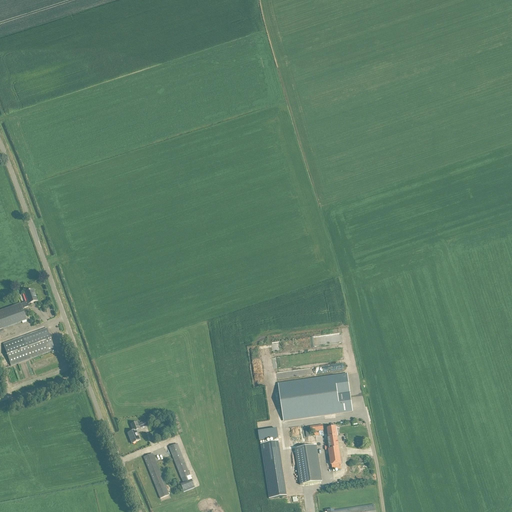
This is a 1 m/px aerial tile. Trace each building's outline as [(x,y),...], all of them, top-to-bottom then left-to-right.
[(33,290),(25,293),(28,302),(21,304),(23,309),(31,305),(31,303),(38,301),(33,290)] [(21,304),(0,311),(0,332),(3,331),(3,329),(22,322),(23,323),(27,322),(21,304)] [(47,329),(22,338),(3,344),(11,366),(51,351),(52,353),(55,352),(47,329)] [(353,411),(348,375),(278,385),(283,421),(353,411)] [(139,429),(137,425),(136,422),(136,423),(131,425),(132,427),(134,431),(128,434),(129,438),(131,438),(131,439),(132,443),(132,444),(139,441),(138,437),(139,437),(136,430),(139,429)] [(305,427),(307,437),(319,436),(319,432),(311,434),(311,432),(323,430),(323,425),(305,427)] [(336,427),(331,428),(327,428),(329,438),(327,438),(328,446),(325,447),(326,450),(329,450),(331,465),(332,465),(333,470),(341,469),(340,464),(341,464),(336,427)] [(277,432),(259,435),(260,444),(279,441),(277,432)] [(273,443),(261,445),(264,465),(281,462),(278,442),(273,443)] [(177,444),(169,447),(183,484),(181,484),(184,492),(195,488),(192,480),(189,481),(187,477),(190,476),(177,444)] [(321,482),(316,446),(295,449),(300,485),(321,482)] [(169,495),(155,459),(153,454),(144,457),(160,499),(169,495)]
